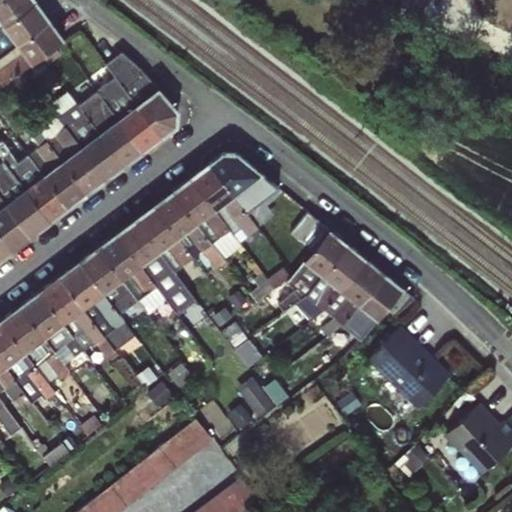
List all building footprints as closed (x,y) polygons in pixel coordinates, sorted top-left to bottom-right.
[(34,0),(0,26),(0,56),(48,20),(34,0)] [(33,0),(0,0),(0,26),(34,0),(33,0)] [(48,20),(0,56),(0,81),(2,84),(62,38),(48,20)] [(118,83),(158,134),(174,122),(175,110),(121,50),(118,50),(104,62),(118,83)] [(102,95),(139,148),(158,134),(118,83),(102,95)] [(81,111),(122,161),(139,148),(102,95),(96,87),(87,94),(93,102),(81,111)] [(63,124),(101,178),(122,161),(81,111),(65,90),(47,103),(63,124)] [(44,139),(85,190),(101,178),(63,124),(44,139)] [(27,152),(66,204),(85,190),(44,139),(37,131),(31,136),(37,144),(27,152)] [(1,159),(47,218),(66,204),(27,152),(17,159),(11,152),(1,159)] [(276,184),(258,173),(234,152),(222,153),(209,163),(252,219),(283,194),(276,184)] [(0,160),(0,196),(27,234),(47,218),(1,159),(0,160)] [(257,225),(252,219),(209,163),(190,176),(234,232),(240,227),(246,234),(257,225)] [(171,190),(224,258),(241,243),(234,232),(190,176),(171,190)] [(153,204),(192,256),(201,249),(213,264),(215,266),(224,258),(171,190),(153,204)] [(0,234),(9,247),(27,234),(0,196),(0,234)] [(135,218),(172,272),(192,256),(153,204),(135,218)] [(117,231),(165,297),(178,313),(195,299),(172,272),(135,218),(117,231)] [(320,276),(345,243),(327,228),(293,271),(287,262),(266,277),(261,271),(252,277),(257,284),(249,292),(256,301),(286,278),(293,289),(277,301),(283,309),(293,303),(320,276)] [(98,246),(147,310),(165,297),(117,231),(98,246)] [(0,254),(9,247),(0,234),(0,254)] [(320,276),(293,303),(311,318),(324,309),(364,258),(345,243),(320,276)] [(79,260),(120,311),(131,302),(142,319),(149,315),(147,310),(98,246),(79,260)] [(364,258),(324,309),(333,316),(319,328),(328,336),(342,324),(383,273),(364,258)] [(60,274),(114,350),(134,334),(120,311),(79,260),(60,274)] [(383,273),(342,324),(351,330),(336,345),(345,353),(377,319),(382,322),(412,296),(383,273)] [(38,291),(83,348),(90,342),(94,342),(106,356),(114,350),(60,274),(38,291)] [(19,305),(64,362),(83,348),(38,291),(19,305)] [(0,319),(35,365),(44,358),(59,377),(68,371),(64,362),(19,305),(0,319)] [(0,358),(24,392),(32,401),(40,395),(44,398),(54,391),(35,365),(0,319),(0,358)] [(399,325),(367,357),(417,405),(448,373),(399,325)] [(0,390),(3,388),(13,399),(24,392),(0,358),(0,390)] [(264,409),(275,401),(255,374),(244,383),(264,409)] [(0,421),(8,432),(19,424),(0,396),(0,421)] [(479,401),(444,433),(480,472),(511,442),(511,429),(501,418),(499,422),(479,401)] [(113,511),(220,439),(204,415),(65,510),(66,511),(113,511)] [(243,478),(191,511),(247,511),(260,504),(243,478)]
